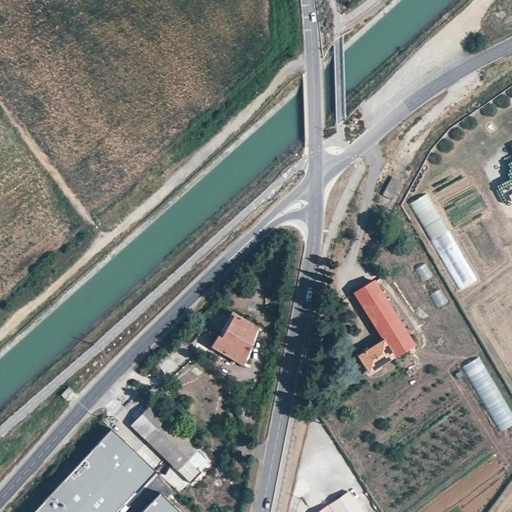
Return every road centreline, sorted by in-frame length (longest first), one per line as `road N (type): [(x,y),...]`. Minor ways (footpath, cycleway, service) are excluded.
road 1 (tertiary): [(0,498),(116,371),(316,178)]
road 2 (track): [(311,55),(0,334)]
road 3 (tertiary): [(316,178),(312,258),(262,511)]
road 4 (tertiary): [(316,178),(421,97),(511,46)]
road 5 (tertiary): [(316,178),(305,0)]
road 6 (track): [(107,239),(0,101)]
road 7 (unknown): [(95,394),(164,472),(164,490),(143,511)]
